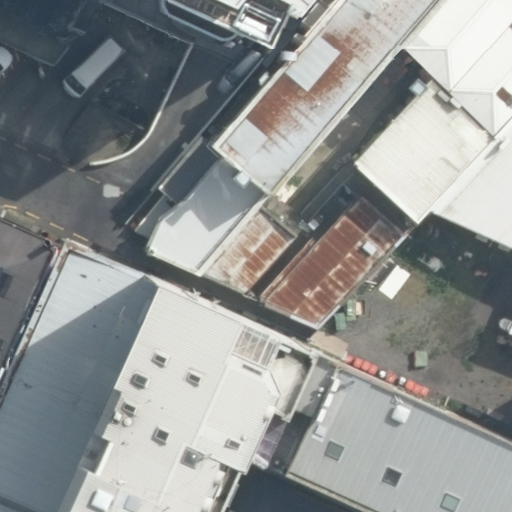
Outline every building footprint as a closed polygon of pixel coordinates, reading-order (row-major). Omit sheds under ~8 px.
[(349,0),(300,63),(152,228),(139,253),(205,280),(407,48),(448,0),(349,0)] [(349,0),(152,0),(300,63),(349,0)] [(511,131),(511,0),(448,0),(407,48),(436,77),(357,164),(371,179),(254,301),(321,332),(439,210),(511,131)] [(511,131),(439,210),(511,243),(511,330),(510,335),(511,335),(511,131)] [(0,366),(57,241),(0,214),(0,366)] [(45,511),(149,283),(57,241),(0,366),(0,511),(45,511)] [(310,348),(149,283),(45,511),(232,511),(256,463),(310,348)] [(511,511),(511,443),(310,348),(256,463),(364,511),(511,511)] [(364,511),(256,463),(232,511),(364,511)]
